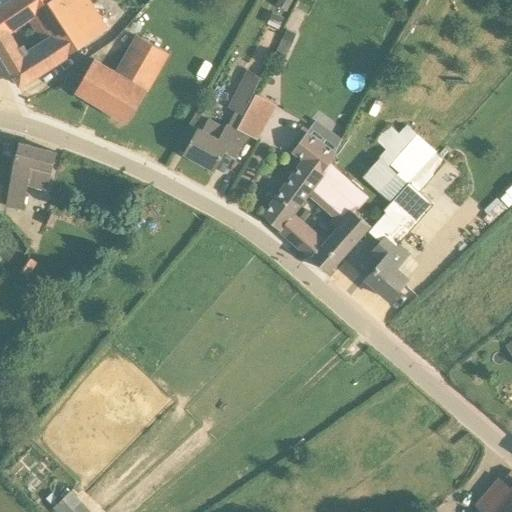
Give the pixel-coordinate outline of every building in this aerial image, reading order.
[(13,0),(0,9),(0,53),(19,86),(68,54),(69,55),(108,29),(89,0),(13,0)] [(284,39),(275,59),(283,62),(296,33),(289,30),(288,31),(286,30),(282,38),(284,39)] [(150,59),(162,66),(169,54),(157,47),(150,59)] [(122,78),(96,62),(78,92),(129,123),(155,78),(130,64),(122,78)] [(247,71),(228,109),(242,117),(261,79),(247,71)] [(236,130),(247,135),(257,141),(276,106),(255,95),(236,130)] [(199,129),(185,154),(215,170),(225,151),(236,157),(247,135),(236,130),(227,125),(226,128),(208,119),(202,131),(199,129)] [(389,129),(377,142),(386,149),(379,156),(379,157),(378,158),(406,183),(421,166),(425,162),(434,151),(407,126),(398,136),(389,129)] [(295,150),(306,159),(263,217),(281,231),(312,190),(330,165),(336,157),(308,134),(295,150)] [(4,153),(15,152),(14,143),(3,144),(4,153)] [(14,163),(6,208),(24,211),(28,185),(47,190),(57,153),(19,143),(14,163)] [(393,193),(400,185),(403,182),(375,157),(358,176),(360,178),(386,201),(393,193)] [(310,228),(296,244),(310,257),(329,272),(370,225),(354,211),(367,197),(330,165),(312,190),(341,215),(334,224),(341,230),(328,244),(310,228)] [(381,261),(366,279),(389,300),(409,277),(398,268),(410,255),(398,245),(433,204),(418,191),(432,175),(421,166),(406,183),(397,194),(383,210),(385,212),(368,232),(380,243),(372,253),(381,261)] [(63,207),(61,217),(108,231),(111,221),(63,207)] [(47,238),(56,217),(49,214),(39,235),(47,238)] [(28,258),(18,273),(27,278),(36,264),(28,258)] [(478,509),(481,511),(511,511),(511,471),(478,509)] [(57,511),(92,511),(72,489),(53,507),(57,511)]
